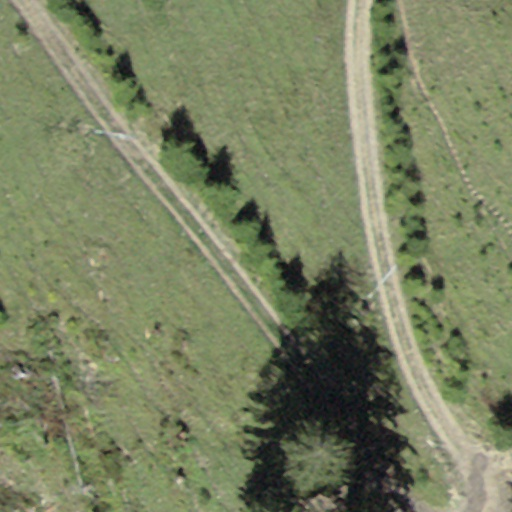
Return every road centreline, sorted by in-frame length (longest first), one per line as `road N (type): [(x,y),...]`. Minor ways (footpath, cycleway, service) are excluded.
road 1 (track): [(415,511),(3,0)]
road 2 (track): [(359,0),(365,203),(401,335),(467,511)]
